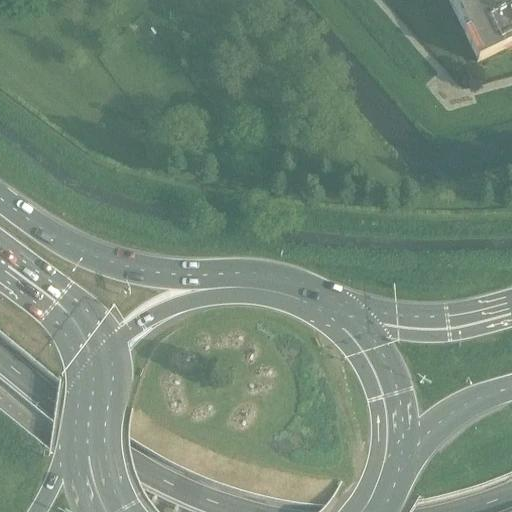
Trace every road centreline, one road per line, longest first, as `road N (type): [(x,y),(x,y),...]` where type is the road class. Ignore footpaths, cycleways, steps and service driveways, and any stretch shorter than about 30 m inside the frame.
road 1 (primary): [(241,283),(141,272),(81,252),(0,200)]
road 2 (primary): [(241,283),(185,293),(139,319),(91,392)]
road 3 (primary): [(511,309),(447,323),(334,314)]
road 4 (primary): [(392,471),(390,396),(359,337),(334,314)]
road 5 (primary): [(0,260),(73,323),(90,356),(91,392)]
road 6 (primary): [(392,471),(448,417),(511,388)]
